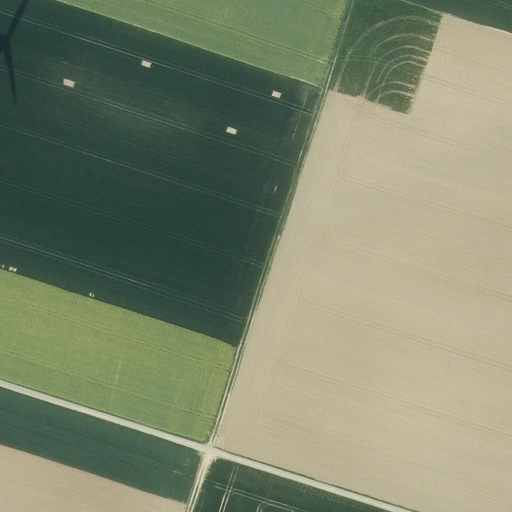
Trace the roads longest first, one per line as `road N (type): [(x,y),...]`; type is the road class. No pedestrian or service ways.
road 1 (track): [(351,0),(187,511)]
road 2 (track): [(0,383),(399,511)]
road 3 (track): [(30,0),(321,93)]
